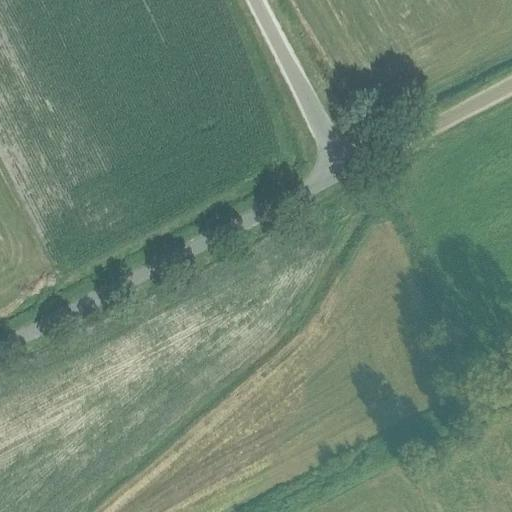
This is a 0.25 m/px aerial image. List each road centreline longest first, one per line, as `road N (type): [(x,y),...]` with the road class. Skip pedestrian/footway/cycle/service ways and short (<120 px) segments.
road 1 (unclassified): [(0,350),(345,172)]
road 2 (unclassified): [(345,172),(255,0)]
road 3 (unclassified): [(345,172),(511,85)]
